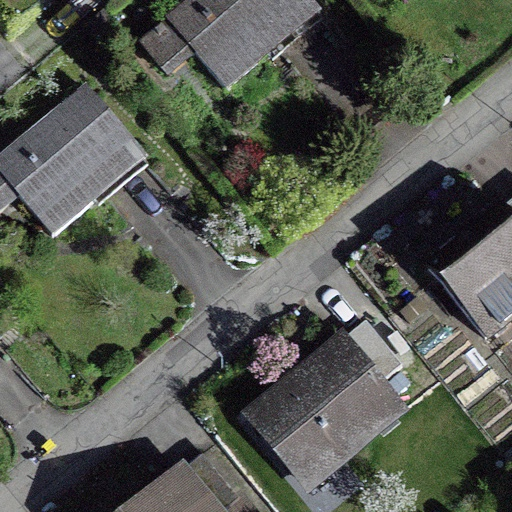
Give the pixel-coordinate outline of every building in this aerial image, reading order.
[(315,21),(298,0),(188,0),(140,40),(168,74),(190,56),(222,96),(315,21)] [(140,166),(80,92),(0,156),(0,213),(15,201),(47,241),(140,166)] [(511,221),(501,208),(426,267),(486,342),(511,321),(511,221)] [(402,407),(338,332),(241,414),(305,489),(402,407)] [(231,511),(185,460),(127,511),(231,511)]
